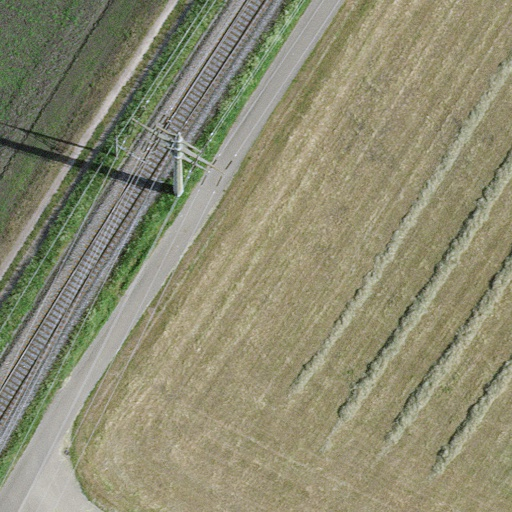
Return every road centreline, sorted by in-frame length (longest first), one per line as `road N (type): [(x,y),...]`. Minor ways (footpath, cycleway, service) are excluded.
road 1 (track): [(2,511),(324,0)]
road 2 (track): [(0,276),(165,0)]
